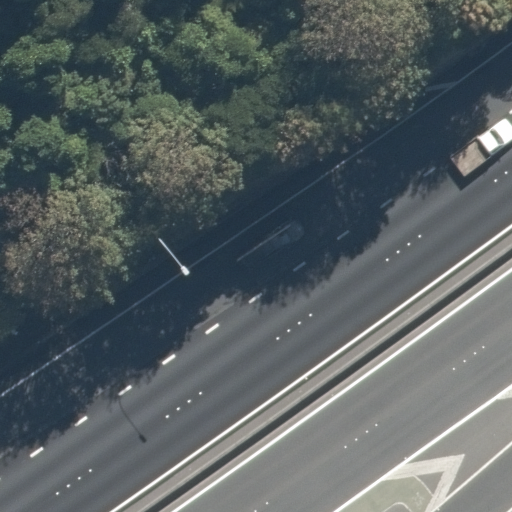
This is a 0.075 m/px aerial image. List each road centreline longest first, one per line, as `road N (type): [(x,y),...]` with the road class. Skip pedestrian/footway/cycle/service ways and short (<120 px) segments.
road 1 (trunk): [(0,428),(511,86)]
road 2 (trunk): [(22,511),(511,162)]
road 3 (trunk): [(511,324),(250,511)]
